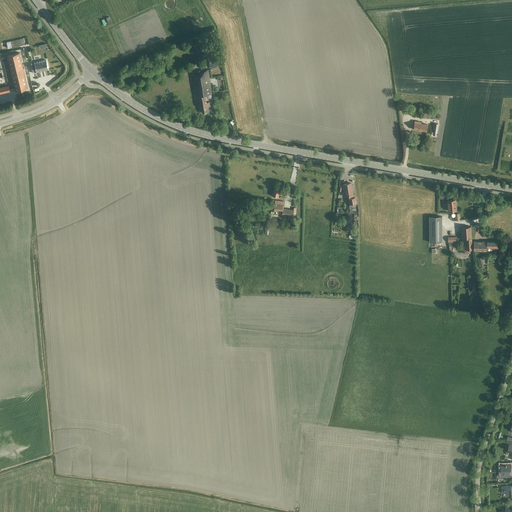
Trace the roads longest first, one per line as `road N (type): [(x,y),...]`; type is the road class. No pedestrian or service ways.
road 1 (tertiary): [(511,189),(200,134),(141,108),(92,71)]
road 2 (unclassified): [(479,511),(481,451),(511,365)]
